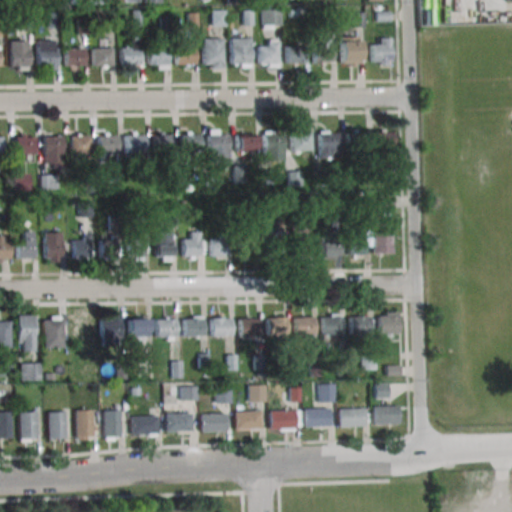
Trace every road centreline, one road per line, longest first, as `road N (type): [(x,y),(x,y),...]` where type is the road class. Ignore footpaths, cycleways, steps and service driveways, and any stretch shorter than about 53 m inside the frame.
road 1 (tertiary): [(0,479),(511,447)]
road 2 (residential): [(426,453),(407,0)]
road 3 (residential): [(0,289),(414,285)]
road 4 (residential): [(0,101),(410,97)]
